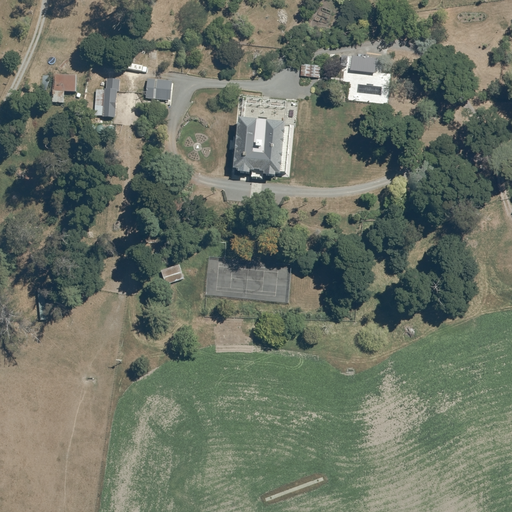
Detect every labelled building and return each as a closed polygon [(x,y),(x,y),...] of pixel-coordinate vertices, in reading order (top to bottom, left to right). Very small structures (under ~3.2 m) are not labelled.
[(46,61),(41,58),(36,66),(41,69),(46,61)] [(322,64),(301,63),(301,75),(321,77),(322,64)] [(77,76),(55,74),(53,102),(64,103),(65,91),(76,92),(77,76)] [(172,79),(147,77),(146,98),(170,100),(172,79)] [(120,79),(108,78),(107,85),(97,84),(94,115),(115,118),(120,79)] [(293,121),(241,117),(236,172),(252,174),(251,178),(263,179),(263,175),(287,177),(293,121)]
